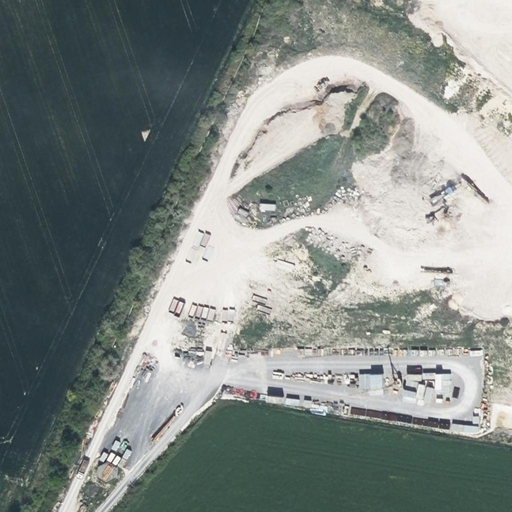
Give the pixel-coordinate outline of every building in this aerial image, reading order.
[(275,211),(275,204),(260,203),(259,210),(275,211)] [(201,245),(207,246),(209,234),(203,233),(201,245)] [(209,259),(213,248),(208,246),(203,257),(209,259)] [(173,298),(169,310),(179,314),(184,302),(173,298)] [(192,303),(189,314),(213,321),(216,310),(192,303)] [(222,320),(235,321),(235,309),(222,309),(222,320)] [(431,404),(433,387),(420,385),(421,374),(419,374),(421,367),(408,364),(405,386),(417,388),(416,392),(403,390),(401,401),(415,404),(416,401),(431,404)] [(382,389),(382,374),(358,374),(358,389),(382,389)] [(286,398),(285,404),(299,406),(300,399),(286,398)] [(451,423),(450,430),(478,434),(479,427),(451,423)] [(83,460),(79,471),(84,473),(89,462),(83,460)] [(102,462),(96,476),(108,482),(114,467),(102,462)]
